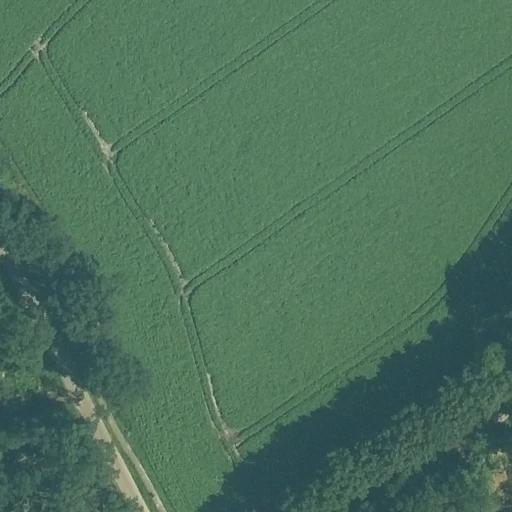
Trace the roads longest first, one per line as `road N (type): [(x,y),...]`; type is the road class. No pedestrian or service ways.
road 1 (residential): [(136,511),(0,246)]
road 2 (residential): [(511,404),(358,511)]
